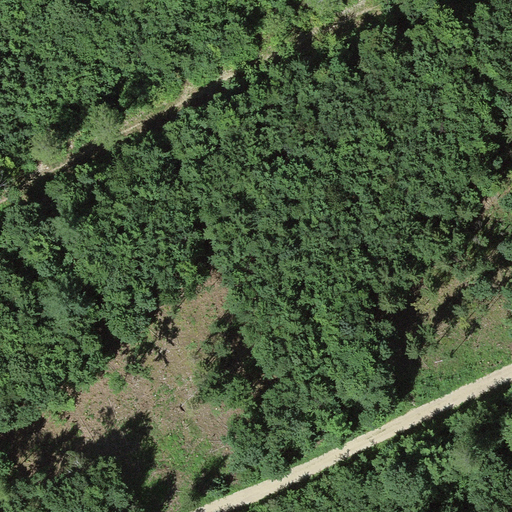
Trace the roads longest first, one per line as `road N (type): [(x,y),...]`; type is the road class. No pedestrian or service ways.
road 1 (track): [(0,206),(390,0)]
road 2 (track): [(201,511),(511,371)]
